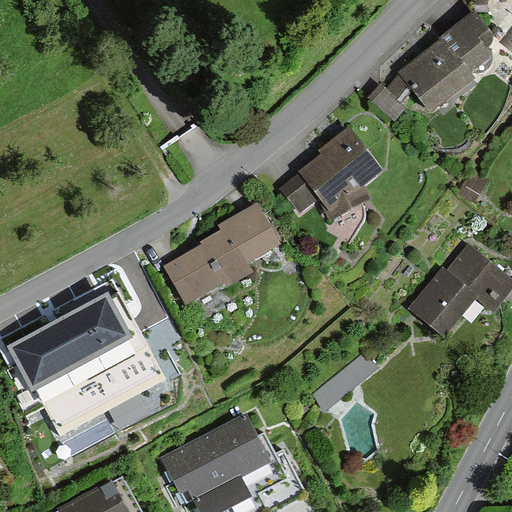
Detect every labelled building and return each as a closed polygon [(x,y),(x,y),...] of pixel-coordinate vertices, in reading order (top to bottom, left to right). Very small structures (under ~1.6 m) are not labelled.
[(473,80),(468,75),(491,56),(487,52),(497,43),(473,16),(400,77),(431,114),(473,80)] [(390,123),(404,111),(381,85),(367,98),(390,123)] [(300,217),(315,204),(330,228),(370,204),(361,188),(380,173),(347,131),(294,173),(297,177),(278,192),(300,217)] [(222,236),(179,259),(190,279),(209,269),(221,291),(250,275),(245,267),(277,249),(254,207),(217,227),(222,236)] [(511,288),(511,285),(468,247),(411,312),(440,337),(474,297),(491,312),(511,288)] [(173,253),(157,262),(175,297),(191,289),(173,253)] [(165,347),(151,355),(120,297),(65,326),(59,315),(0,346),(25,391),(79,362),(108,415),(181,376),(165,347)] [(179,340),(198,329),(184,304),(165,315),(179,340)] [(329,413),(378,369),(362,351),(313,396),(329,413)] [(247,418),(163,457),(179,491),(186,488),(197,511),(281,511),(310,499),(286,449),(276,454),(266,433),(256,438),(247,418)] [(122,511),(110,486),(55,511),(122,511)]
